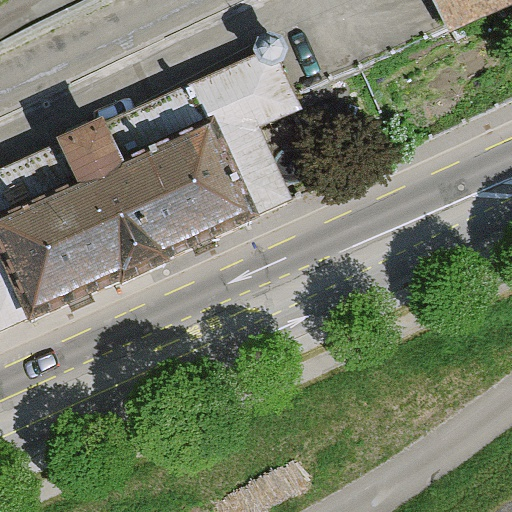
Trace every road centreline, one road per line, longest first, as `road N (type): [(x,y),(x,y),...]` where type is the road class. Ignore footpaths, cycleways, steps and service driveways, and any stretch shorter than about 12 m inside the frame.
road 1 (primary): [(511,191),(0,420)]
road 2 (residential): [(178,0),(0,85)]
